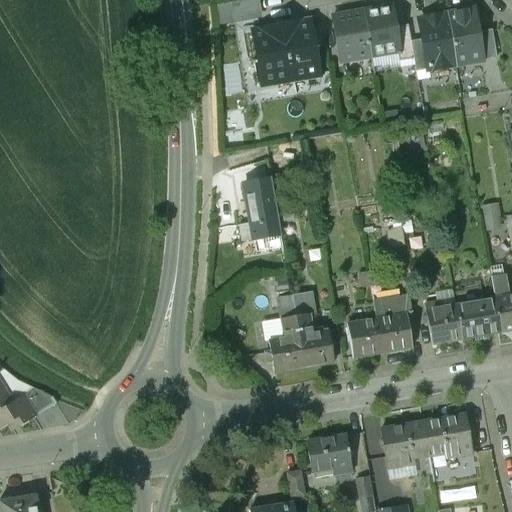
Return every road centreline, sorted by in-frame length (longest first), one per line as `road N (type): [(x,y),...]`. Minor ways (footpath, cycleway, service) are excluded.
road 1 (residential): [(196,419),(500,370)]
road 2 (tertiary): [(183,97),(176,265)]
road 3 (tertiary): [(177,388),(176,265)]
road 4 (tertiary): [(176,265),(144,381)]
